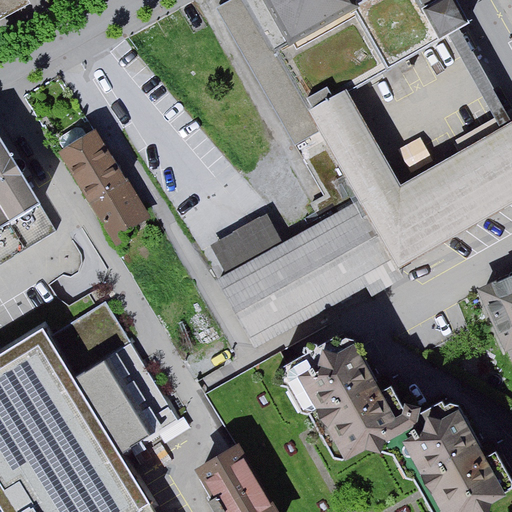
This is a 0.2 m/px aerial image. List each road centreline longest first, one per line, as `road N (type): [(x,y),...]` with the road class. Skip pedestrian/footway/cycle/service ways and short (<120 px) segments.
road 1 (residential): [(3,77),(185,395),(177,491),(188,511)]
road 2 (unknown): [(389,312),(404,353),(465,380),(511,436)]
road 3 (residential): [(366,321),(511,248)]
